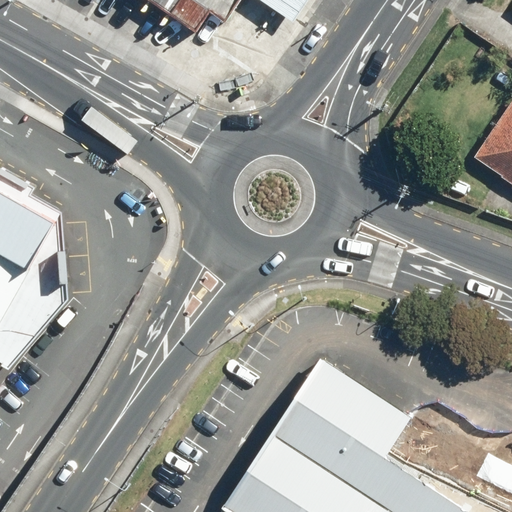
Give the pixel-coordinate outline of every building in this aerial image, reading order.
[(151,0),(199,32),(214,10),(229,19),(241,0),(151,0)] [(262,0),(295,21),(309,0),(262,0)] [(511,101),(475,156),(511,181),(511,101)] [(0,360),(11,367),(97,267),(61,218),(0,184),(0,360)] [(320,358),(224,507),(231,511),(462,511),(380,460),(409,414),(320,358)]
